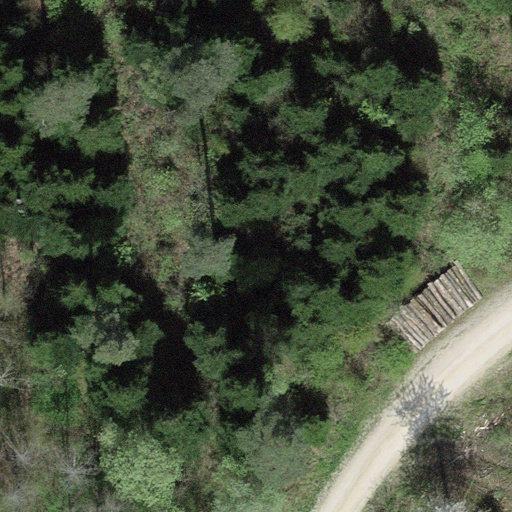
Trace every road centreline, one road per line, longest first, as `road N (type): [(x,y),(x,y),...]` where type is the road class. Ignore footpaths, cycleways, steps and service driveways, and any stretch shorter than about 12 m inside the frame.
road 1 (motorway): [(154,511),(196,0)]
road 2 (unclassified): [(511,324),(459,363),(371,461),(341,511)]
